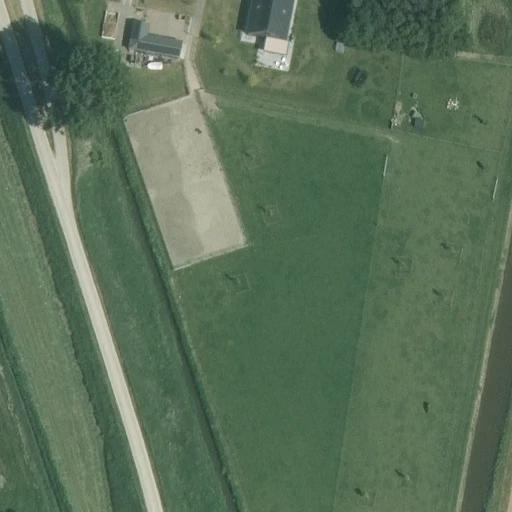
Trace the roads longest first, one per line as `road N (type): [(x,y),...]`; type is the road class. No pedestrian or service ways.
road 1 (unclassified): [(171,511),(56,168)]
road 2 (unclassified): [(56,168),(0,0)]
road 3 (unclassified): [(56,168),(62,106),(43,0)]
